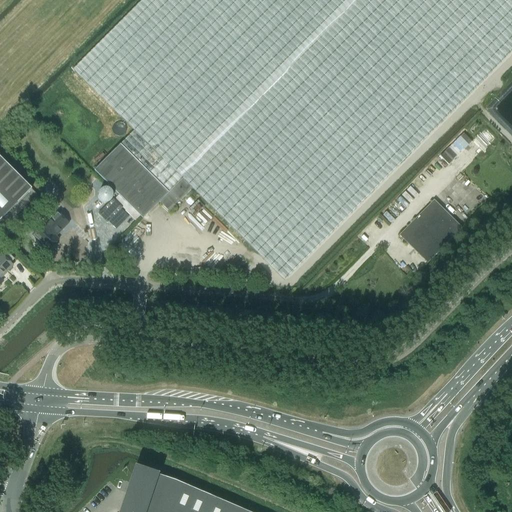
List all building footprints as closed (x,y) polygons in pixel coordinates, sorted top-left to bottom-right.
[(511,0),(142,0),(72,70),(134,131),(181,179),(191,189),(192,189),(284,281),(511,51),(511,0)] [(181,179),(134,131),(120,145),(168,193),(181,179)] [(94,171),(142,219),(159,202),(169,212),(191,189),(181,179),(168,193),(120,145),(94,171)] [(0,220),(31,189),(0,157),(0,220)] [(98,214),(107,223),(122,208),(113,199),(98,214)] [(399,236),(420,256),(427,263),(461,228),(433,201),(399,236)] [(39,217),(44,212),(40,209),(35,214),(39,217)] [(53,239),(63,229),(69,223),(58,212),(44,225),(43,224),(32,235),(38,242),(37,243),(40,246),(41,245),(47,251),(56,242),(53,239)] [(1,255),(0,255),(0,284),(2,282),(0,279),(0,278),(12,266),(1,255)] [(248,511),(175,480),(156,474),(136,467),(121,511),(248,511)]
